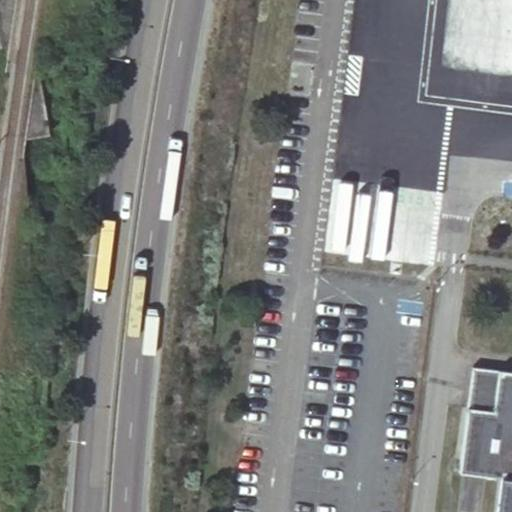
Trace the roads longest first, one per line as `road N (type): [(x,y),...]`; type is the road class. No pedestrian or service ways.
road 1 (primary): [(122,511),(129,382),(194,0)]
road 2 (primary): [(152,0),(111,247),(87,511)]
